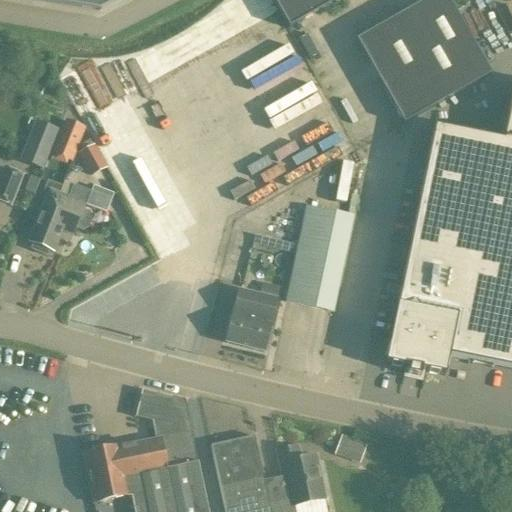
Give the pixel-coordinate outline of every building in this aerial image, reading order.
[(17,0),(98,13),(124,0),(17,0)] [(339,0),(270,0),(288,30),(339,0)] [(490,76),(446,0),(427,0),(355,41),(403,125),(490,76)] [(226,206),(336,144),(256,3),(98,93),(178,233),(215,244),(226,206)] [(431,128),(382,364),(405,369),(404,377),(416,380),(417,372),(441,377),(445,357),(511,371),(511,83),(502,81),(489,140),(431,128)] [(58,131),(34,122),(18,162),(42,171),(58,131)] [(58,139),(42,178),(63,186),(79,148),(76,147),(79,138),(64,132),(61,140),(58,139)] [(0,204),(11,209),(23,176),(2,168),(0,174),(0,204)] [(68,200),(54,194),(46,214),(50,215),(45,226),(61,232),(71,236),(74,229),(81,232),(88,228),(91,221),(89,214),(81,211),(88,194),(73,187),(68,200)] [(52,253),(61,232),(45,226),(50,215),(46,214),(54,194),(48,192),(28,243),(34,246),(32,250),(45,255),(47,251),(52,253)] [(302,217),(295,216),(292,228),(300,229),(284,305),(333,315),(357,197),(351,196),(347,217),(304,208),(302,217)] [(237,291),(231,316),(224,344),(263,353),(279,289),(261,284),(258,296),(237,291)] [(127,477),(131,496),(134,511),(205,511),(196,466),(197,466),(184,402),(140,392),(134,419),(151,423),(154,440),(160,471),(127,477)] [(338,437),(334,454),(359,460),(363,443),(338,437)] [(286,485),(290,504),(268,509),(253,438),(209,448),(223,511),(293,511),(292,507),(323,500),(313,459),(299,462),(296,449),(276,454),(283,486),(286,485)] [(160,471),(154,440),(82,456),(92,505),(131,496),(127,477),(160,471)]
